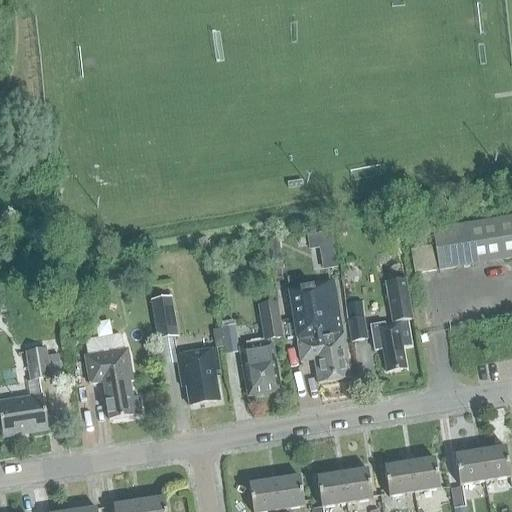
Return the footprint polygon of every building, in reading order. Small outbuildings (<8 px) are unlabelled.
[(511,259),(511,217),(432,231),(438,271),(471,266),(511,259)] [(330,233),(321,234),(323,248),(332,246),(330,233)] [(435,271),(431,247),(410,251),(414,275),(435,271)] [(135,279),(132,260),(97,266),(99,284),(135,279)] [(411,321),(404,281),(384,284),(391,324),(368,327),(373,352),(381,351),(384,374),(404,370),(400,348),(409,347),(405,322),(411,321)] [(349,379),(333,282),(287,290),(299,364),(313,362),(317,385),(349,379)] [(177,339),(170,298),(149,301),(156,342),(177,339)] [(246,396),(278,391),(273,361),(270,344),(269,341),(282,339),(276,303),(257,307),(261,330),(262,340),(245,343),(245,345),(238,346),(241,367),(246,396)] [(345,306),(347,322),(350,344),(366,341),(361,304),(345,306)] [(239,354),(234,326),(220,329),(220,330),(223,349),(225,357),(239,354)] [(223,349),(220,330),(212,332),(215,350),(223,349)] [(121,338),(118,336),(86,341),(84,344),(86,358),(83,359),(88,387),(102,384),(109,422),(133,418),(133,417),(141,415),(138,399),(131,401),(128,384),(131,383),(125,352),(123,352),(121,338)] [(219,377),(214,349),(175,357),(181,389),(185,389),(188,407),(218,402),(214,378),(219,377)] [(49,380),(44,350),(24,354),(28,383),(38,382),(49,380)] [(41,396),(30,398),(0,403),(0,432),(1,439),(47,432),(41,396)] [(505,448),(479,453),(484,483),(510,479),(505,448)] [(484,483),(479,453),(454,457),(459,487),(484,483)] [(434,460),(408,464),(414,494),(439,490),(434,460)] [(414,494),(408,464),(383,468),(388,498),(414,494)] [(341,475),(346,505),(371,501),(366,471),(341,475)] [(321,510),(346,505),(341,475),(315,480),(321,510)] [(273,482),(277,511),(303,508),(298,478),(273,482)] [(251,511),(277,511),(273,482),(247,486),(251,511)] [(138,503),(139,511),(165,511),(163,499),(138,503)] [(139,511),(138,503),(113,507),(113,511),(139,511)]
